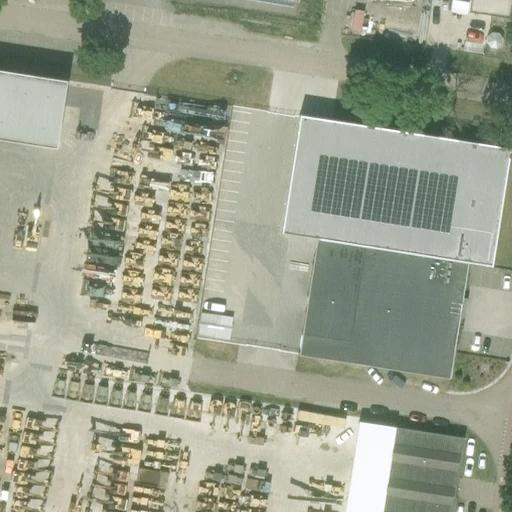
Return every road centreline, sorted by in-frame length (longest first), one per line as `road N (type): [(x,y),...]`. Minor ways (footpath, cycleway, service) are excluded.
road 1 (unclassified): [(511,93),(0,13)]
road 2 (residential): [(511,419),(191,373)]
